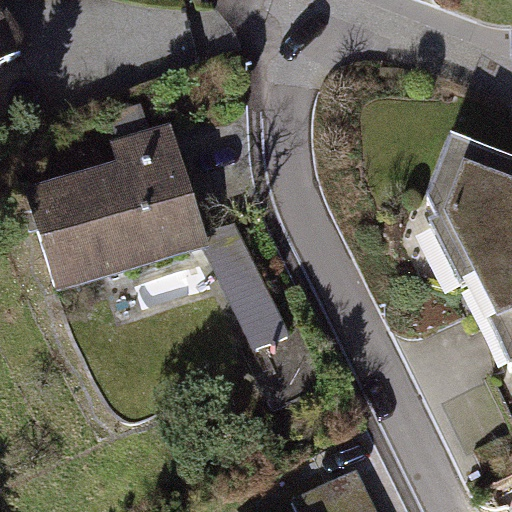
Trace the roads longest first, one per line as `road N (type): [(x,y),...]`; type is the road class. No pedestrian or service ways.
road 1 (residential): [(312,0),(291,178),(454,511)]
road 2 (residential): [(317,0),(511,64)]
